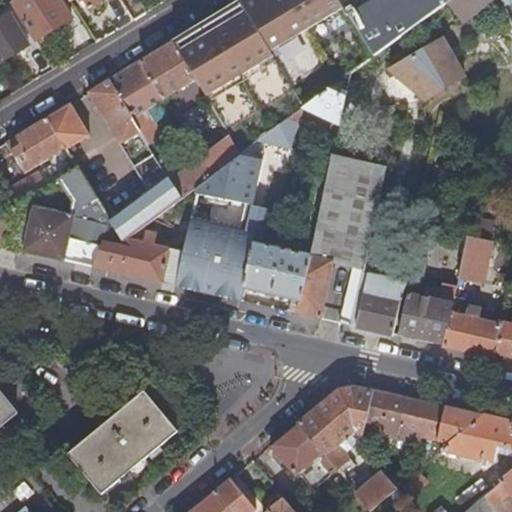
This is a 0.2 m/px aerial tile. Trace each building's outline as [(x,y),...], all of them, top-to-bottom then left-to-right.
[(22,0),(13,6),(35,41),(70,20),(57,0),(22,0)] [(67,0),(70,4),(75,0),(81,0),(89,12),(108,0),(67,0)] [(118,0),(128,14),(140,6),(136,0),(118,0)] [(337,0),(245,0),(239,4),(270,55),(344,10),(337,0)] [(446,6),(441,0),(378,0),(370,5),(366,0),(337,0),(344,10),(374,58),(431,17),(446,6)] [(453,0),(448,4),(464,25),(497,0),(453,0)] [(511,0),(501,0),(509,19),(511,17),(511,0)] [(208,23),(173,45),(200,88),(206,98),(272,58),(270,55),(239,4),(208,23)] [(0,22),(0,61),(1,63),(28,47),(10,17),(0,22)] [(442,42),(390,73),(426,103),(464,80),(442,42)] [(141,64),(165,102),(171,99),(190,87),(193,92),(200,88),(173,45),(160,52),(141,64)] [(110,83),(150,147),(166,138),(157,124),(155,126),(147,113),(165,102),(141,64),(131,70),(110,83)] [(154,223),(183,201),(161,164),(150,147),(110,83),(90,96),(151,194),(112,222),(126,243),(136,236),(144,229),(154,223)] [(190,87),(171,99),(181,115),(206,99),(206,98),(200,88),(193,92),(190,87)] [(303,111),(339,128),(346,98),(330,91),(304,111),(303,111)] [(91,138),(71,107),(47,121),(67,151),(72,159),(79,155),(75,148),(91,138)] [(26,175),(67,151),(47,121),(7,146),(26,175)] [(282,127),(276,153),(291,156),(293,150),(298,130),(290,121),(282,127)] [(202,161),(213,179),(242,157),(231,139),(202,161)] [(212,296),(243,303),(246,290),(256,245),(264,208),(254,206),(263,162),(242,157),(213,179),(198,189),(175,288),(212,296)] [(335,262),(364,274),(370,247),(387,169),(333,157),(311,257),(301,303),(298,316),(322,321),(335,262)] [(183,201),(198,189),(213,179),(202,161),(178,178),(167,160),(161,164),(183,201)] [(37,257),(94,269),(104,242),(112,222),(79,171),(60,182),(70,199),(70,219),(34,210),(24,254),(37,257)] [(31,199),(50,188),(43,176),(24,187),(31,199)] [(13,209),(31,199),(24,187),(7,197),(13,209)] [(136,279),(175,288),(198,189),(183,201),(154,223),(160,226),(156,236),(150,235),(144,229),(136,236),(137,245),(130,244),(128,249),(104,242),(94,269),(136,279)] [(256,245),(262,246),(270,211),(272,203),(265,202),(264,208),(256,245)] [(469,238),(459,280),(482,286),(491,244),(469,238)] [(301,303),(311,257),(262,246),(256,245),(246,290),(293,301),(301,303)] [(395,335),(396,336),(408,288),(409,284),(381,277),(387,251),(370,247),(364,274),(351,327),(357,328),(357,331),(380,336),(394,339),(395,335)] [(409,284),(408,288),(417,290),(419,280),(410,278),(409,284)] [(418,341),(443,346),(444,347),(455,300),(457,289),(442,286),(439,302),(408,295),(399,336),(418,341)] [(494,360),(495,356),(494,355),(500,326),(489,323),(491,313),(474,309),(475,305),(455,300),(444,347),(443,346),(442,349),(468,355),(494,360)] [(291,314),(298,316),(301,303),(293,301),(291,314)] [(511,325),(502,324),(501,324),(500,326),(494,355),(495,356),(511,359),(511,325)] [(365,433),(373,393),(353,389),(339,392),(319,409),(298,426),(338,473),(351,461),(340,448),(352,438),(362,450),(370,443),(373,436),(373,435),(365,433)] [(390,397),(373,393),(365,433),(373,435),(373,436),(398,443),(408,401),(390,397)] [(0,395),(0,428),(1,427),(16,415),(0,395)] [(103,499),(178,436),(145,396),(70,459),(103,499)] [(429,406),(408,401),(398,443),(397,448),(405,450),(406,445),(421,448),(422,440),(439,444),(447,410),(429,406)] [(460,413),(447,410),(439,444),(450,447),(483,418),(460,413)] [(511,425),(483,418),(450,447),(440,454),(483,464),(482,470),(489,472),(490,464),(495,465),(497,455),(511,458),(511,454),(511,425)] [(338,473),(298,426),(272,449),(296,479),(300,477),(314,493),(338,473)] [(0,454),(14,442),(1,427),(0,428),(0,454)] [(511,511),(511,473),(499,485),(500,486),(485,499),(495,511),(511,511)] [(385,475),(359,498),(370,511),(372,511),(397,491),(394,486),(392,484),(385,475)] [(399,481),(394,486),(397,491),(403,486),(399,481)] [(225,487),(214,497),(226,511),(256,511),(232,482),(225,487)] [(197,511),(195,511),(226,511),(214,497),(197,511)] [(495,511),(485,499),(484,499),(468,511),(495,511)] [(292,511),(284,502),(271,511),(292,511)]
